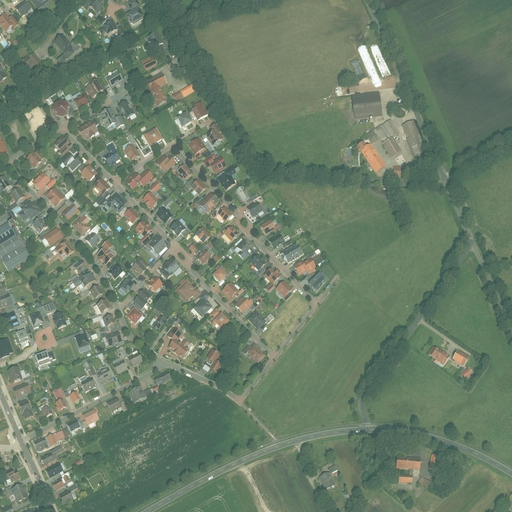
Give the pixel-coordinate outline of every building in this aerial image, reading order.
[(34,0),(32,2),(39,11),(48,3),(47,2),(49,0),(34,0)] [(105,2),(101,0),(91,0),(90,3),(86,0),(84,0),(80,7),(85,11),(88,7),(98,13),(105,2)] [(133,0),(127,3),(132,11),(141,6),(137,0),(133,0)] [(31,10),(25,2),(15,9),(22,18),(31,10)] [(127,16),(132,26),(145,19),(140,9),(127,16)] [(2,20),(0,21),(0,25),(6,33),(15,26),(6,14),(0,18),(2,20)] [(113,19),(102,24),(104,28),(99,31),(102,36),(107,33),(108,37),(119,31),(113,19)] [(164,46),(157,33),(146,39),(149,44),(151,42),(155,50),(164,46)] [(57,61),(67,73),(86,57),(80,50),(86,45),(80,37),(72,44),(65,35),(55,43),(65,55),(57,61)] [(141,62),(146,71),(158,65),(153,56),(141,62)] [(27,57),(14,67),(23,78),(36,68),(27,57)] [(186,71),(181,67),(176,73),(181,77),(186,71)] [(118,72),(106,78),(111,87),(123,81),(118,72)] [(158,107),(168,102),(160,88),(168,84),(162,73),(146,81),(158,107)] [(125,78),(128,85),(134,83),(130,75),(125,78)] [(92,85),(98,95),(105,91),(99,80),(92,84),(92,85)] [(86,89),(92,100),(99,96),(98,95),(92,85),(86,89)] [(181,92),(184,98),(195,92),(191,86),(181,92)] [(181,92),(173,97),(176,102),(184,98),(181,92)] [(380,92),(351,95),(355,121),(383,117),(380,92)] [(74,100),(79,109),(89,103),(85,95),(74,100)] [(57,116),(63,117),(68,113),(70,108),(67,102),(61,101),(56,104),(54,110),(57,116)] [(127,102),(119,107),(126,119),(134,115),(127,102)] [(192,111),(198,122),(208,116),(201,105),(192,111)] [(111,109),(100,114),(107,129),(118,124),(111,109)] [(178,119),(183,129),(193,123),(188,113),(178,119)] [(97,133),(91,121),(77,129),(83,141),(89,137),(90,139),(96,136),(95,134),(97,133)] [(394,137),(400,134),(392,121),(384,125),(392,138),(394,137)] [(414,121),(402,126),(420,172),(433,167),(414,121)] [(211,128),(213,132),(207,136),(213,146),(221,141),(216,132),(220,131),(217,125),(211,128)] [(384,143),(392,138),(384,125),(377,129),(384,143)] [(155,129),(144,135),(150,147),(152,146),(153,147),(164,140),(157,129),(156,130),(155,129)] [(366,135),(372,144),(380,139),(374,130),(366,135)] [(0,135),(0,157),(9,153),(1,135),(0,135)] [(210,151),(213,149),(205,136),(201,138),(210,151)] [(69,144),(63,137),(54,145),(61,152),(66,146),(69,144)] [(383,143),(391,158),(402,152),(394,137),(392,138),(384,143),(383,143)] [(205,150),(199,139),(189,145),(195,156),(205,150)] [(359,153),(362,152),(368,147),(364,141),(355,147),(359,153)] [(103,158),(109,167),(121,160),(112,145),(106,148),(110,154),(103,158)] [(362,152),(377,175),(387,168),(372,145),(368,147),(362,152)] [(70,150),(66,146),(61,152),(58,154),(62,158),(70,150)] [(124,151),(131,162),(140,157),(134,146),(124,151)] [(144,157),(153,152),(149,146),(141,151),(144,157)] [(204,159),(212,155),(210,151),(202,155),(204,159)] [(34,152),(27,160),(36,169),(43,161),(34,152)] [(76,161),(71,155),(62,164),(67,169),(76,161)] [(169,171),(177,164),(170,157),(167,159),(164,156),(155,164),(163,172),(167,169),(169,171)] [(211,166),(215,174),(227,168),(221,157),(214,161),(212,156),(203,161),(207,169),(211,166)] [(82,174),(90,183),(98,175),(90,167),(82,174)] [(193,176),(184,167),(177,173),(186,182),(193,176)] [(402,167),(394,167),(394,178),(402,177),(402,167)] [(154,178),(147,170),(139,178),(135,174),(126,183),(134,191),(141,184),(144,187),(154,178)] [(32,183),(40,191),(51,181),(43,173),(32,183)] [(220,180),(226,192),(235,187),(229,175),(220,180)] [(0,180),(0,188),(3,192),(11,187),(5,177),(0,180)] [(111,189),(102,179),(94,187),(103,197),(111,189)] [(199,181),(191,188),(200,197),(208,190),(199,181)] [(149,190),(154,195),(162,187),(157,183),(149,190)] [(46,197),(57,208),(66,199),(55,188),(46,197)] [(236,192),(243,204),(251,199),(244,188),(236,192)] [(11,194),(17,203),(25,198),(19,189),(14,192),(11,194)] [(160,203),(151,193),(143,201),(152,210),(160,203)] [(127,205),(117,194),(105,205),(111,211),(113,209),(117,214),(127,205)] [(219,203),(212,195),(200,206),(207,214),(219,203)] [(29,220),(39,213),(32,203),(30,205),(27,201),(21,206),(24,209),(22,210),(23,212),(19,215),(24,222),(28,219),(29,220)] [(247,210),(252,218),(263,211),(258,203),(247,210)] [(62,214),(69,221),(79,212),(72,205),(62,214)] [(173,218),(164,209),(156,216),(165,225),(173,218)] [(233,217),(225,209),(218,216),(225,224),(233,217)] [(140,219),(132,210),(125,217),(133,226),(140,219)] [(7,214),(13,223),(17,220),(12,211),(7,214)] [(0,231),(9,225),(13,223),(7,214),(0,218),(0,231)] [(72,227),(82,237),(91,229),(80,218),(72,227)] [(49,229),(41,219),(33,226),(40,236),(49,229)] [(260,228),(265,236),(276,230),(271,221),(260,228)] [(153,231),(144,222),(136,230),(145,239),(153,231)] [(177,222),(169,229),(179,239),(187,232),(177,222)] [(0,247),(8,243),(17,238),(9,225),(0,231),(0,247)] [(239,236),(232,228),(224,235),(232,243),(239,236)] [(52,247),(64,238),(61,235),(57,229),(44,238),(52,247)] [(211,238),(202,229),(195,235),(204,245),(211,238)] [(85,241),(92,248),(100,241),(93,234),(85,241)] [(268,242),(273,251),(286,244),(281,235),(268,242)] [(168,247),(157,237),(148,245),(158,256),(168,247)] [(0,247),(0,256),(2,260),(22,247),(17,238),(8,243),(0,247)] [(244,240),(236,248),(240,253),(238,255),(244,260),(253,252),(247,245),(248,244),(244,240)] [(113,247),(108,241),(102,247),(105,249),(97,257),(106,266),(115,257),(109,251),(113,247)] [(67,242),(55,250),(60,257),(64,253),(68,258),(75,253),(67,242)] [(193,253),(198,250),(195,245),(189,249),(193,253)] [(282,254),(288,265),(304,256),(298,245),(282,254)] [(9,272),(30,260),(22,247),(2,260),(9,272)] [(206,251),(197,260),(203,267),(212,258),(206,251)] [(259,255),(250,263),(259,273),(268,264),(259,255)] [(151,268),(159,260),(156,258),(149,266),(151,268)] [(132,270),(139,278),(150,267),(145,262),(142,259),(132,270)] [(180,268),(171,259),(162,268),(171,277),(180,268)] [(303,265),(308,274),(317,269),(311,260),(303,265)] [(87,269),(82,261),(73,267),(79,274),(87,269)] [(293,267),(299,277),(307,272),(303,265),(302,262),(293,267)] [(117,265),(109,273),(116,281),(124,272),(117,265)] [(227,277),(222,271),(223,270),(219,267),(216,270),(217,272),(213,277),(220,284),(227,277)] [(272,269),(264,277),(273,286),(282,278),(272,269)] [(314,288),(325,279),(320,272),(309,281),(314,288)] [(81,281),(85,289),(92,285),(88,277),(81,281)] [(156,278),(148,285),(155,292),(163,285),(156,278)] [(175,292),(186,304),(196,294),(194,292),(196,291),(190,286),(192,284),(187,279),(186,281),(184,279),(180,283),(182,285),(175,292)] [(129,280),(121,288),(127,294),(135,285),(129,280)] [(285,282),(276,290),(285,299),(293,291),(285,282)] [(221,293),(229,302),(239,293),(230,284),(221,293)] [(103,297),(98,288),(90,292),(96,301),(103,297)] [(143,290),(138,296),(139,297),(147,303),(152,297),(143,290)] [(213,309),(205,301),(210,296),(206,292),(199,298),(202,301),(194,309),(204,318),(213,309)] [(9,295),(0,298),(0,309),(13,305),(9,295)] [(139,297),(134,303),(143,310),(148,304),(147,303),(139,297)] [(235,307),(243,315),(252,306),(244,298),(235,307)] [(111,310),(106,301),(97,305),(102,314),(111,310)] [(29,317),(33,328),(43,324),(41,317),(55,312),(52,304),(37,309),(38,314),(29,317)] [(126,318),(135,326),(143,316),(133,309),(126,318)] [(210,316),(215,321),(222,314),(217,309),(210,316)] [(257,312),(248,320),(250,322),(258,331),(267,322),(257,312)] [(18,327),(13,314),(1,318),(6,331),(18,327)] [(62,314),(52,317),(57,330),(67,327),(62,314)] [(231,323),(223,314),(212,324),(221,333),(231,323)] [(112,315),(103,319),(106,328),(116,323),(112,315)] [(153,327),(160,331),(166,322),(160,318),(153,327)] [(24,331),(16,334),(19,345),(28,341),(26,336),(31,334),(28,326),(23,328),(24,331)] [(180,334),(174,329),(168,337),(174,342),(176,339),(180,334)] [(81,338),(75,340),(78,350),(89,346),(87,339),(90,339),(87,330),(79,332),(81,338)] [(123,342),(119,333),(106,337),(110,347),(123,342)] [(8,339),(0,342),(0,356),(13,352),(8,339)] [(168,349),(183,360),(190,351),(187,348),(190,345),(185,341),(182,344),(176,339),(174,342),(168,349)] [(266,356),(255,345),(247,353),(258,364),(266,356)] [(117,351),(121,359),(127,355),(123,347),(117,351)] [(428,356),(445,367),(451,357),(434,347),(428,356)] [(220,356),(212,350),(206,359),(214,364),(216,361),(220,356)] [(469,358),(457,351),(452,360),(464,367),(469,358)] [(46,352),(32,358),(35,364),(37,364),(39,367),(50,363),(46,352)] [(133,369),(143,363),(138,354),(134,356),(128,359),(133,369)] [(119,377),(128,372),(122,361),(113,366),(119,377)] [(223,367),(216,361),(214,364),(210,370),(217,375),(223,367)] [(8,372),(13,384),(23,380),(18,368),(8,372)] [(87,371),(91,378),(97,375),(94,368),(87,371)] [(103,385),(113,380),(107,369),(97,375),(103,385)] [(474,374),(469,369),(461,375),(466,381),(474,374)] [(172,381),(167,372),(153,379),(157,386),(162,383),(164,386),(172,381)] [(85,393),(96,387),(91,379),(81,384),(85,393)] [(28,384),(13,390),(17,400),(32,394),(28,384)] [(146,399),(140,388),(128,394),(134,405),(146,399)] [(81,401),(77,393),(69,397),(74,405),(81,401)] [(118,398),(107,404),(111,413),(113,412),(122,407),(118,398)] [(60,412),(67,409),(63,400),(55,404),(60,412)] [(28,401),(19,405),(26,421),(35,417),(28,401)] [(45,420),(53,416),(49,408),(41,413),(45,420)] [(95,409),(83,416),(89,427),(100,420),(95,409)] [(81,428),(77,420),(67,426),(71,434),(81,428)] [(55,435),(47,439),(51,449),(59,446),(55,435)] [(44,440),(33,444),(37,452),(42,450),(43,452),(48,450),(44,440)] [(54,462),(50,455),(41,460),(45,467),(54,462)] [(432,456),(429,470),(437,472),(440,457),(432,456)] [(399,458),(398,469),(420,471),(421,460),(399,458)] [(60,465),(47,472),(51,479),(64,472),(60,465)] [(13,471),(6,474),(9,479),(12,478),(12,480),(20,477),(18,472),(14,474),(13,471)] [(331,475),(321,480),(326,491),(336,486),(331,475)] [(400,475),(399,482),(412,483),(413,476),(400,475)] [(432,483),(421,479),(419,486),(430,490),(432,483)] [(61,480),(52,485),(56,493),(65,489),(61,480)] [(69,492),(59,497),(64,506),(74,501),(70,493),(79,489),(76,484),(67,489),(69,492)] [(12,491),(17,505),(29,500),(24,487),(12,491)]
